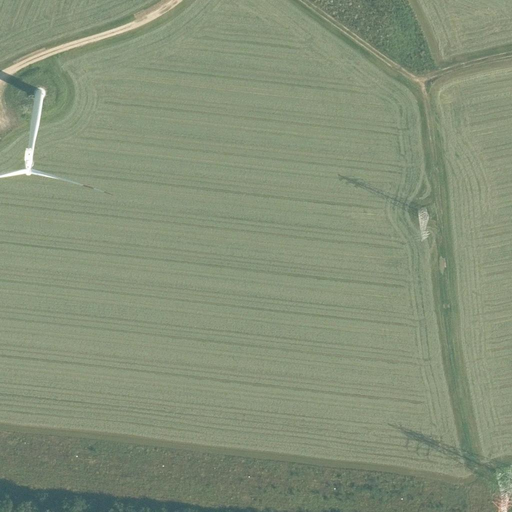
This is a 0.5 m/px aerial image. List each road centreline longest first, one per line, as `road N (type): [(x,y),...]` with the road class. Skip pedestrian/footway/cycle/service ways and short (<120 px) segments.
road 1 (track): [(473,457),(455,369),(439,189)]
road 2 (track): [(511,51),(428,76),(439,189)]
road 3 (track): [(0,74),(173,0)]
road 4 (track): [(311,0),(425,87)]
